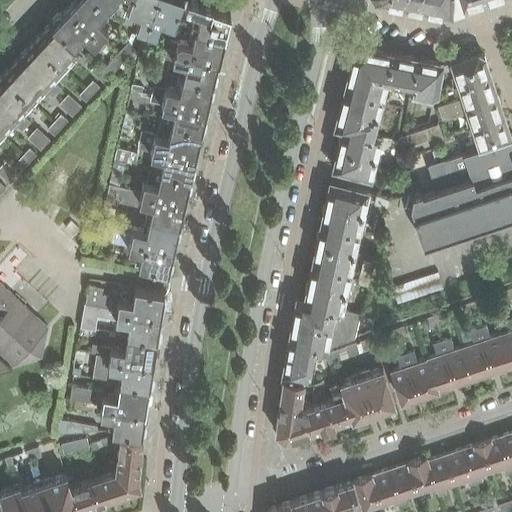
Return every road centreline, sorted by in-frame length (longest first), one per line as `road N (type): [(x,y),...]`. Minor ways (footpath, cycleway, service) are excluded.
road 1 (tertiary): [(273,0),(204,288),(175,511)]
road 2 (tertiary): [(231,499),(259,299),(315,51),(313,0)]
road 3 (residential): [(511,405),(231,499)]
